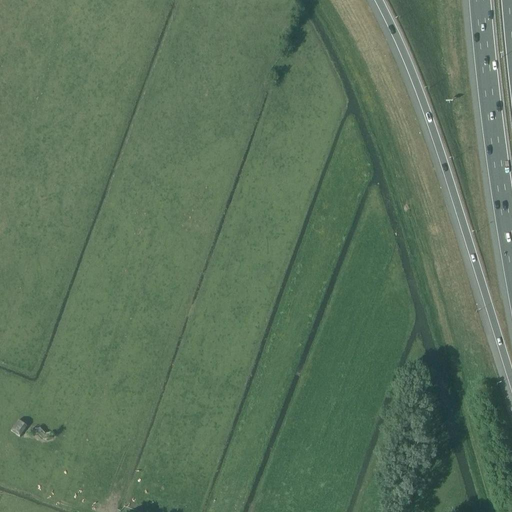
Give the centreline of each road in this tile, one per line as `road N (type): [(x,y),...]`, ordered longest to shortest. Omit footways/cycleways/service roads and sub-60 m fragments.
road 1 (motorway): [(377,0),(421,98),(511,383)]
road 2 (motorway): [(479,0),(511,266)]
road 3 (track): [(492,511),(444,309)]
